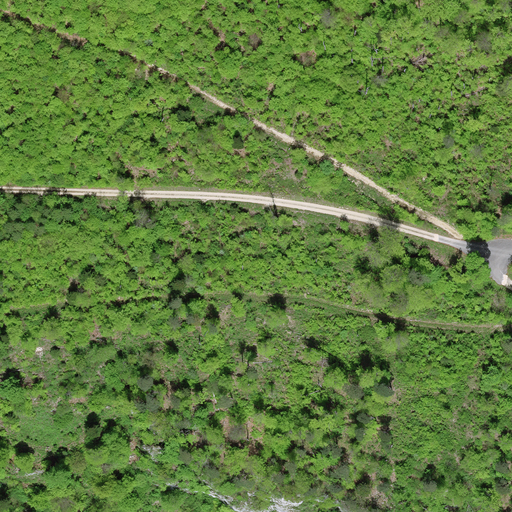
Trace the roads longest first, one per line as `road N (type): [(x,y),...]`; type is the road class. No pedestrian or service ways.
road 1 (track): [(0,189),(303,205),(469,246),(511,286)]
road 2 (track): [(0,11),(150,69),(405,200),(469,246)]
road 3 (track): [(0,320),(31,307),(167,296),(289,297),(364,314),(511,327)]
